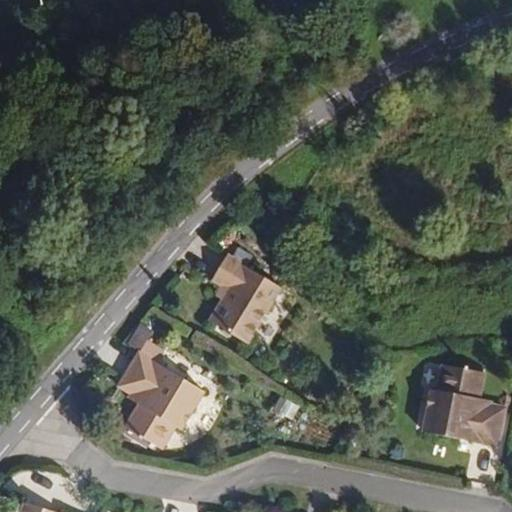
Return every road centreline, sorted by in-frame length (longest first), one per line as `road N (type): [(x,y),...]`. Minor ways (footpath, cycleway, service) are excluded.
road 1 (residential): [(18,413),(245,160),(387,66),(511,23)]
road 2 (residential): [(486,511),(280,472),(205,494),(111,477),(18,413)]
